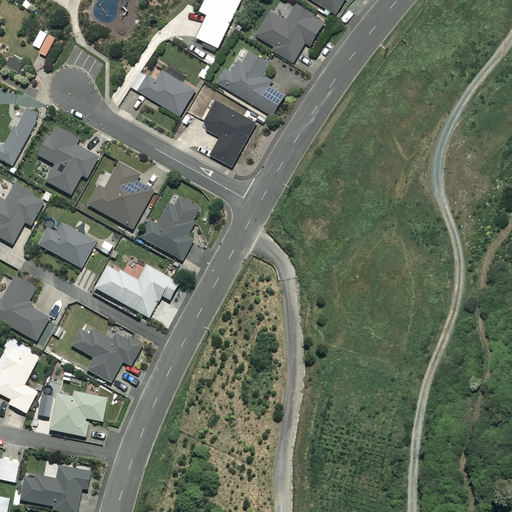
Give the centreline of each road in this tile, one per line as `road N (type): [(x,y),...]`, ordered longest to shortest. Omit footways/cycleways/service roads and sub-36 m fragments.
road 1 (track): [(511,33),(434,153),(426,219),(433,262),(392,390),(384,511)]
road 2 (residential): [(258,204),(148,415),(116,511)]
road 3 (track): [(242,234),(280,262),(289,287),(295,371),(281,511)]
road 4 (residential): [(397,0),(314,107),(258,204)]
road 5 (residential): [(72,89),(97,116),(258,204)]
